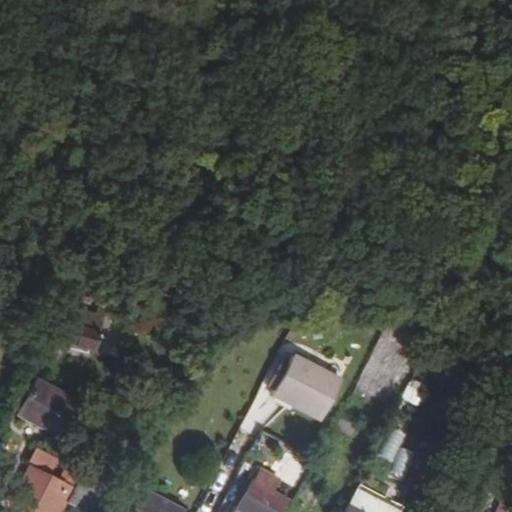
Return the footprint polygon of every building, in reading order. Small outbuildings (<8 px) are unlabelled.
[(90,323),(50,315),(39,336),(94,349),(97,339),(88,337),(90,323)] [(341,379),(294,355),(273,397),(320,422),(341,379)] [(81,404),(36,380),(17,415),(63,439),(66,433),(74,438),(85,416),(78,411),(81,404)] [(172,428),(163,423),(158,434),(166,439),(172,428)] [(70,481),(74,466),(55,461),(51,477),(70,481)] [(60,511),(67,500),(68,498),(61,493),(65,484),(38,470),(20,506),(32,511),(60,511)] [(280,511),(287,498),(273,491),(279,480),(258,470),(252,480),(250,479),(236,507),(234,506),(231,511),(280,511)] [(94,511),(107,488),(80,475),(68,498),(67,500),(91,511),(94,511)] [(121,503),(130,486),(119,481),(111,498),(121,503)] [(183,511),(184,510),(142,489),(130,511),(183,511)] [(397,511),(354,489),(346,505),(360,511),(397,511)]
